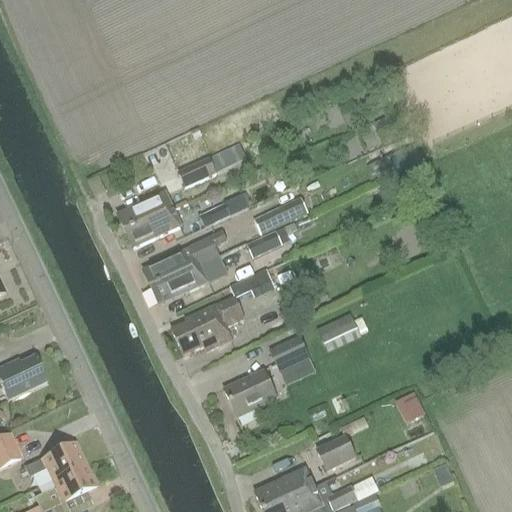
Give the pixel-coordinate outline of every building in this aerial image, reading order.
[(379,183),(390,178),(424,164),(417,147),(393,158),(395,163),(374,172),(379,183)] [(178,175),(186,191),(233,169),(226,154),(210,162),(209,160),(178,175)] [(174,213),(165,196),(118,218),(126,235),(174,213)] [(254,222),(261,238),(308,217),(301,201),(254,222)] [(200,219),(205,231),(231,219),(226,207),(200,219)] [(174,213),(126,235),(134,252),(182,229),(174,213)] [(247,248),(254,262),(282,248),(276,234),(247,248)] [(193,251),(144,274),(152,292),(201,269),(220,261),(215,250),(228,244),(224,236),(193,251)] [(201,269),(152,292),(160,309),(209,286),(201,269)] [(235,302),(251,294),(246,283),(229,291),(234,301),(235,302)] [(184,359),(204,350),(207,356),(232,344),(226,331),(245,323),(235,302),(234,301),(186,324),(187,326),(172,333),(184,359)] [(322,341),(328,355),(362,339),(355,325),(322,341)] [(270,354),(280,376),(310,362),(300,340),(270,354)] [(0,371),(0,387),(8,404),(46,385),(34,360),(10,371),(9,368),(0,371)] [(264,374),(224,393),(238,422),(277,403),(264,374)] [(342,431),(345,439),(368,429),(364,420),(342,431)] [(12,437),(0,442),(0,472),(23,462),(12,437)] [(317,453),(326,476),(357,462),(347,440),(317,453)] [(46,471),(52,483),(85,468),(75,446),(26,470),(30,479),(46,471)] [(85,468),(52,483),(63,507),(96,491),(85,468)] [(441,491),(454,485),(447,468),(434,474),(441,491)] [(262,511),(268,511),(315,490),(307,472),(255,496),(262,511)] [(319,511),(325,510),(315,490),(268,511),(319,511)] [(358,504),(352,490),(328,501),(333,511),(340,511),(353,506),(358,504)] [(375,496),(358,504),(353,506),(355,511),(370,511),(379,508),(380,507),(375,496)]
